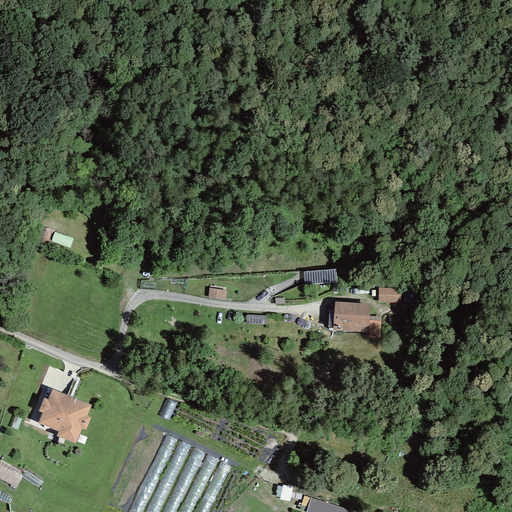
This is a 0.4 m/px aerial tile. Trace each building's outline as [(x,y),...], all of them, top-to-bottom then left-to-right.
[(56,230),(53,238),(71,245),(74,236),(56,230)] [(335,269),(303,271),(304,285),(333,283),(334,292),(337,292),(335,269)] [(226,290),(209,288),(209,297),(225,298),(226,290)] [(400,288),(378,288),(378,301),(400,302),(400,288)] [(371,303),(334,301),(334,304),(331,303),(329,325),(334,325),(334,329),(366,331),(365,336),(379,337),(381,319),(370,319),(371,303)] [(266,314),(246,314),(246,323),(266,324),(266,314)] [(43,396),(38,409),(43,412),(39,422),(58,429),(55,437),(75,444),(82,428),(85,429),(90,417),(87,415),(91,405),(52,389),(48,398),(43,396)] [(209,511),(231,461),(165,433),(131,511),(209,511)] [(1,458),(0,459),(0,475),(17,486),(25,471),(1,458)] [(292,486),(282,484),(279,499),(289,501),(290,497),(291,491),(292,486)] [(349,511),(350,510),(303,496),(299,511),(301,511),(349,511)]
